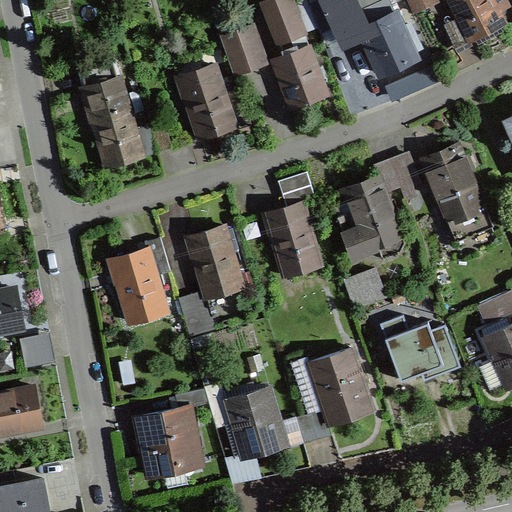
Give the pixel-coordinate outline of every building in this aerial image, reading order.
[(292,0),(272,0),(263,4),(278,41),(292,36),(304,31),(292,0)] [(361,28),(395,12),(389,0),(376,0),(353,11),(361,28)] [(437,0),(410,0),(415,11),(438,0),(437,0)] [(450,0),(458,16),(471,39),(505,22),(499,10),(509,4),(506,0),(450,0)] [(344,2),(313,14),(324,42),(355,30),(344,2)] [(395,12),(361,28),(382,73),(417,57),(409,41),(417,37),(410,23),(403,26),(395,12)] [(446,22),(458,47),(471,39),(458,16),(446,22)] [(253,24),(222,35),(235,72),(266,61),(253,24)] [(310,46),(304,31),(292,36),(297,50),(310,46)] [(297,50),(274,59),(292,106),(328,93),(310,46),(297,50)] [(78,70),(83,87),(120,75),(114,59),(78,70)] [(215,64),(179,76),(200,138),(236,126),(215,64)] [(120,75),(83,87),(107,166),(144,156),(135,128),(120,75)] [(164,118),(149,123),(158,151),(173,146),(164,118)] [(135,128),(144,156),(158,151),(149,123),(135,128)] [(459,142),(423,157),(457,238),(493,223),(459,142)] [(409,152),(390,159),(401,186),(401,187),(413,183),(420,180),(409,152)] [(390,159),(375,165),(379,175),(380,174),(387,191),(401,186),(390,159)] [(287,206),(303,201),(316,196),(307,170),(278,179),(287,206)] [(343,188),(352,210),(339,215),(354,254),(403,235),(387,191),(380,174),(379,175),(343,188)] [(413,183),(401,187),(405,197),(417,192),(413,183)] [(287,206),(267,212),(285,274),(322,263),(303,201),(287,206)] [(225,225),(189,236),(204,288),(207,297),(244,286),(225,225)] [(160,236),(144,241),(147,249),(148,248),(156,273),(171,269),(160,236)] [(147,249),(112,259),(130,321),(167,310),(156,273),(148,248),(147,249)] [(375,267),(344,279),(355,306),(386,295),(375,267)] [(511,288),(511,287),(479,302),(488,321),(511,309),(511,288)] [(16,288),(0,291),(0,329),(23,325),(16,288)] [(207,297),(204,288),(180,296),(191,335),(216,327),(207,297)] [(409,327),(404,313),(381,321),(386,336),(409,327)] [(409,327),(386,336),(402,378),(421,371),(444,362),(431,328),(429,320),(409,327)] [(446,322),(431,328),(444,362),(421,371),(424,378),(462,364),(446,322)] [(511,322),(483,335),(507,387),(511,384),(511,322)] [(307,354),(292,359),(309,411),(324,407),(330,423),(373,409),(352,346),(309,360),(307,354)] [(233,419),(227,398),(221,381),(204,387),(209,401),(216,425),(233,419)] [(270,385),(227,398),(233,419),(243,451),(255,447),(286,438),(288,444),(305,439),(297,415),(281,420),(270,385)] [(35,386),(0,392),(0,432),(43,424),(35,386)] [(209,401),(204,387),(176,392),(179,405),(189,404),(189,406),(209,401)] [(179,405),(137,414),(149,473),(165,470),(164,465),(200,458),(189,406),(189,404),(179,405)] [(309,411),(297,415),(305,439),(305,442),(333,433),(330,423),(324,407),(309,411)] [(263,474),(255,447),(243,451),(225,456),(233,483),(263,474)] [(49,511),(43,478),(0,486),(0,511),(49,511)]
